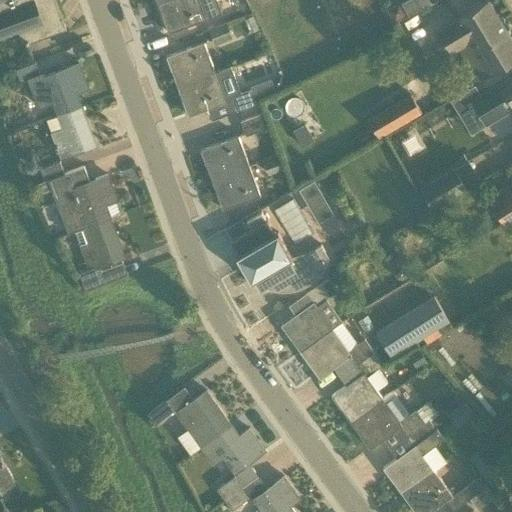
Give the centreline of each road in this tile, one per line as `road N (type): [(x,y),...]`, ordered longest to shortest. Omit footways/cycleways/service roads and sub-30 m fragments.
road 1 (residential): [(359,511),(208,297),(97,0)]
road 2 (residential): [(92,511),(0,352)]
